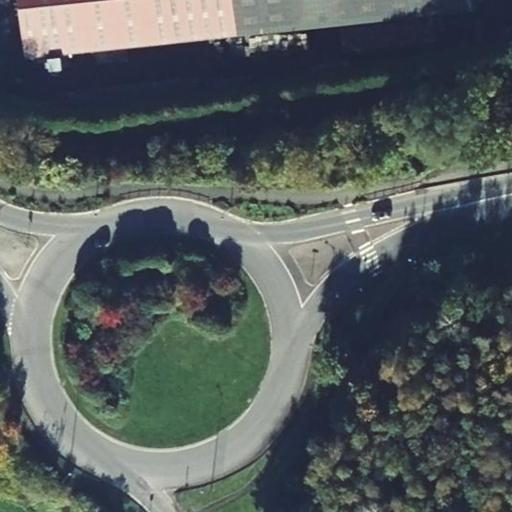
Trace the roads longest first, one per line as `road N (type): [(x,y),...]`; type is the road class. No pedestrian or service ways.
road 1 (secondary): [(285,383),(315,317),(343,280),(484,196)]
road 2 (secondary): [(484,196),(231,233)]
road 3 (secondary): [(108,459),(150,470),(193,467),(233,450),(264,421),(285,383)]
road 4 (secondary): [(105,226),(51,275),(37,308),(39,380)]
road 5 (secondary): [(285,383),(289,315),(277,283),(231,233)]
road 6 (secondary): [(231,233),(169,213),(105,226)]
